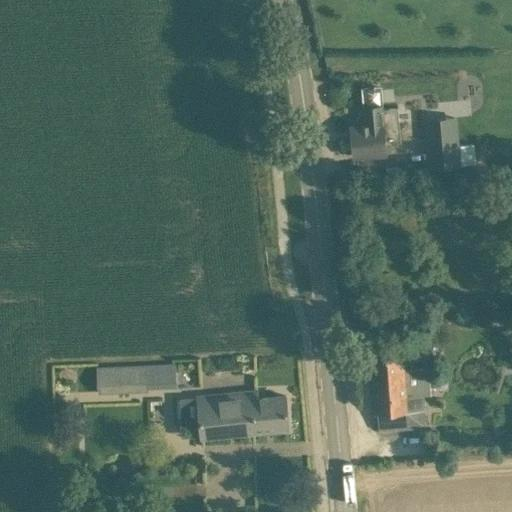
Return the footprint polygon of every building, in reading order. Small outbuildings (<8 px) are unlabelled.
[(367,124),(352,126),(353,140),(354,151),(354,155),(386,151),(402,149),(397,107),(383,108),(382,104),(365,106),(367,124)] [(456,116),(426,120),(431,167),(461,164),(456,116)] [(460,311),(461,303),(448,302),(448,311),(460,311)] [(402,355),(372,358),(376,413),(378,412),(379,428),(424,426),(422,394),(432,393),(430,366),(403,368),(402,355)] [(176,388),(175,363),(98,367),(100,392),(176,388)] [(258,397),(257,390),(198,396),(202,435),(289,427),(286,394),(258,397)]
